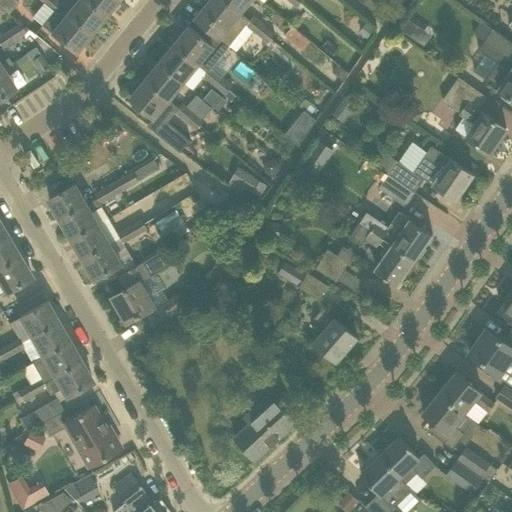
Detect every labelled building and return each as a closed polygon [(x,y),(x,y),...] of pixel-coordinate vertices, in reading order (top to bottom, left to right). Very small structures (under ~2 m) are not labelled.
[(17,0),(0,0),(0,5),(9,13),(19,1),(17,0)] [(54,10),(43,25),(75,52),(89,34),(57,7),(62,2),(59,0),(44,0),(43,2),(54,10)] [(62,0),(62,2),(57,7),(89,34),(104,16),(84,0),(62,0)] [(84,0),(104,16),(117,0),(84,0)] [(211,0),(196,19),(230,46),(248,24),(247,24),(250,20),(241,12),(241,13),(225,0),(211,0)] [(241,12),(251,0),(225,0),(241,13),(241,12)] [(247,24),(248,24),(258,33),(264,25),(253,16),(250,20),(247,24)] [(400,29),(410,36),(417,25),(407,18),(400,29)] [(481,21),(473,32),(485,40),(493,29),(481,21)] [(375,28),(366,22),(359,32),(367,38),(375,28)] [(20,23),(9,30),(14,40),(26,32),(20,23)] [(275,34),(264,25),(258,33),(268,42),(275,34)] [(293,26),(285,35),(304,50),(311,40),(293,26)] [(211,68),(222,54),(190,27),(175,45),(208,72),(204,76),(215,85),(222,77),(211,68)] [(511,40),(493,28),(493,29),(485,40),(479,48),(501,62),(488,82),(495,87),(495,88),(511,99),(511,40)] [(0,35),(0,44),(2,47),(14,40),(9,30),(0,35)] [(184,82),(185,81),(194,89),(204,76),(208,72),(175,45),(161,63),(184,82)] [(39,72),(49,65),(41,53),(31,60),(39,72)] [(170,100),(170,99),(184,82),(161,63),(146,80),(170,100)] [(343,80),(349,73),(338,64),(333,71),(343,80)] [(0,98),(15,88),(3,69),(0,70),(0,98)] [(478,109),(487,96),(459,76),(443,99),(461,112),(460,113),(476,124),(467,137),(490,152),(493,148),(495,149),(501,140),(499,139),(506,128),(478,109)] [(222,77),(215,85),(226,94),(230,90),(233,86),(222,77)] [(146,80),(131,98),(154,117),(148,125),(173,145),(183,133),(168,121),(175,112),(179,106),(170,99),(170,100),(146,80)] [(204,98),(219,110),(227,100),(212,87),(204,98)] [(236,95),(230,90),(226,94),(233,100),(236,95)] [(181,103),(179,106),(175,112),(186,121),(193,112),(181,103)] [(317,119),(305,110),(297,119),(310,129),(317,119)] [(204,121),(193,112),(186,121),(197,130),(204,121)] [(425,178),(457,200),(474,174),(451,159),(432,145),(414,171),(398,160),(386,152),(377,164),(390,173),(389,174),(416,192),(425,178)] [(308,186),(315,176),(303,168),(296,178),(308,186)] [(115,183),(120,192),(139,182),(138,180),(134,172),(115,183)] [(248,173),(242,184),(261,195),(268,184),(248,173)] [(416,192),(389,174),(380,187),(406,206),(416,192)] [(99,197),(102,203),(120,192),(115,183),(96,194),(99,197)] [(49,199),(61,219),(87,204),(75,185),(49,199)] [(99,224),(98,223),(109,217),(102,206),(101,204),(102,203),(99,197),(87,204),(61,219),(73,239),(99,224)] [(174,209),(159,219),(166,231),(182,220),(174,209)] [(424,247),(433,234),(410,219),(400,212),(390,227),(369,213),(362,222),(416,259),(418,256),(421,257),(427,249),(424,247)] [(130,225),(136,236),(148,229),(142,218),(130,225)] [(268,221),(266,237),(280,239),(283,223),(268,221)] [(376,270),(398,285),(407,272),(409,274),(415,265),(413,264),(416,259),(362,222),(361,222),(351,237),(362,245),(366,238),(378,247),(381,243),(386,246),(382,253),(385,256),(376,270)] [(84,259),(111,244),(99,224),(73,239),(84,259)] [(124,243),(136,236),(130,225),(118,232),(124,243)] [(0,241),(0,267),(19,256),(8,237),(0,241)] [(122,263),(111,245),(111,244),(84,259),(96,279),(122,263)] [(328,249),(317,268),(338,282),(350,262),(338,255),(328,249)] [(113,296),(128,322),(155,306),(141,282),(172,264),(164,251),(156,255),(123,273),(119,275),(127,288),(113,296)] [(32,277),(31,276),(19,256),(0,267),(0,283),(5,293),(32,277)] [(279,272),(320,297),(328,284),(308,272),(307,274),(285,261),(279,272)] [(163,303),(169,313),(189,303),(183,292),(163,303)] [(511,294),(501,310),(511,317),(511,294)] [(0,354),(58,321),(46,301),(9,322),(18,337),(0,347),(0,354)] [(315,341),(337,361),(358,337),(323,307),(315,317),(327,327),(315,341)] [(164,343),(175,351),(191,329),(179,320),(164,343)] [(0,354),(0,360),(24,348),(32,363),(69,341),(58,321),(0,354)] [(511,384),(511,329),(511,330),(511,336),(508,343),(488,329),(471,353),(494,370),(491,375),(502,382),(504,379),(511,384)] [(18,391),(21,396),(81,361),(69,341),(32,363),(41,378),(18,391)] [(21,396),(23,400),(46,387),(51,394),(60,388),(65,397),(92,381),(81,361),(21,396)] [(465,413),(466,412),(475,400),(488,410),(489,411),(495,403),(457,372),(440,392),(465,413)] [(511,389),(504,384),(496,396),(511,406),(511,389)] [(440,392),(423,412),(435,422),(429,429),(453,449),(465,434),(454,426),(465,413),(440,392)] [(250,423),(235,437),(255,459),(296,422),(277,400),(276,400),(271,395),(246,418),(250,423)] [(57,397),(35,409),(42,421),(42,422),(59,412),(63,409),(57,397)] [(93,405),(79,413),(64,421),(59,412),(42,422),(50,435),(64,427),(87,467),(121,447),(113,434),(109,436),(104,428),(105,427),(93,405)] [(23,444),(39,451),(45,437),(30,430),(23,444)] [(407,483),(417,473),(423,477),(436,464),(424,452),(420,457),(401,436),(381,455),(401,476),(407,483)] [(490,465),(491,463),(466,446),(458,458),(483,475),(490,465)] [(408,511),(421,500),(407,483),(401,476),(381,455),(361,474),(378,492),(365,506),(371,511),(408,511)] [(446,475),(472,493),(480,482),(483,478),(457,459),(446,475)] [(113,486),(125,503),(115,511),(114,511),(166,511),(156,499),(153,501),(131,473),(118,483),(113,486)] [(76,489),(93,480),(89,474),(87,475),(73,484),(76,489)] [(33,485),(41,498),(49,494),(41,480),(33,485)] [(82,499),(76,489),(73,484),(64,489),(77,502),(82,499)] [(338,503),(348,511),(349,511),(360,500),(349,491),(338,503)]
